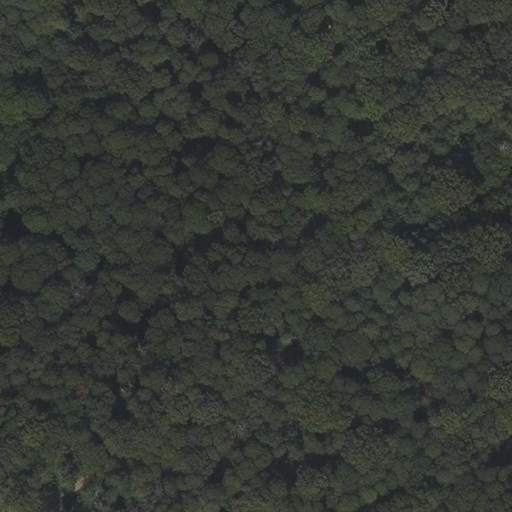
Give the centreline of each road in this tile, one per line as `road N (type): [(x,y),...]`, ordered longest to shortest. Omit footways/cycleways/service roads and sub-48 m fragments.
road 1 (track): [(511,188),(408,244),(266,379)]
road 2 (track): [(266,379),(38,511)]
